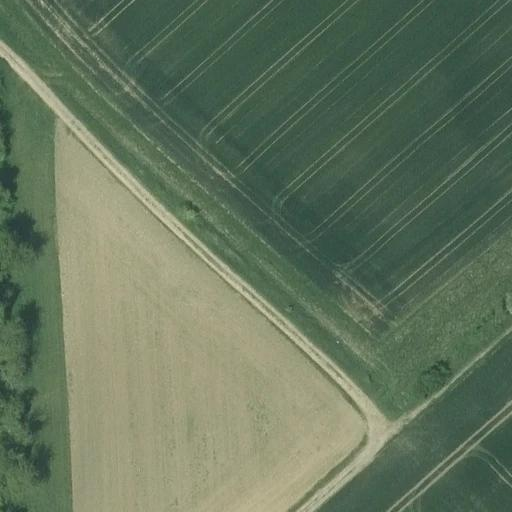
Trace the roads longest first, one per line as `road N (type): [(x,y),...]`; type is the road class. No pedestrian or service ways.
road 1 (track): [(390,426),(0,54)]
road 2 (track): [(390,426),(511,326)]
road 3 (track): [(297,511),(390,426)]
